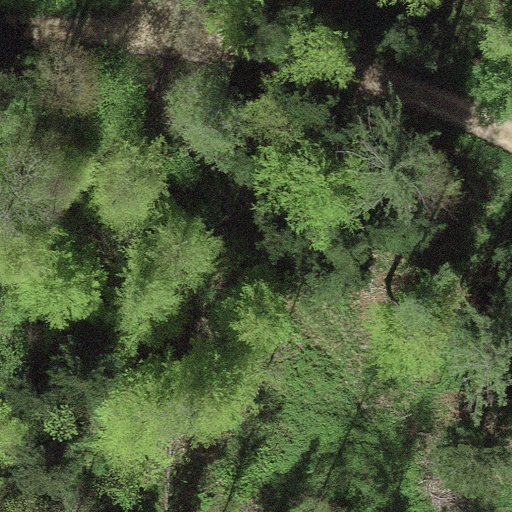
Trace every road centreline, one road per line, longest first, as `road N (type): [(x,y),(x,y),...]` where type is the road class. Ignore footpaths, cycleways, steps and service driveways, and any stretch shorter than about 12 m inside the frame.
road 1 (track): [(511,145),(390,76),(179,27)]
road 2 (track): [(179,27),(0,25)]
